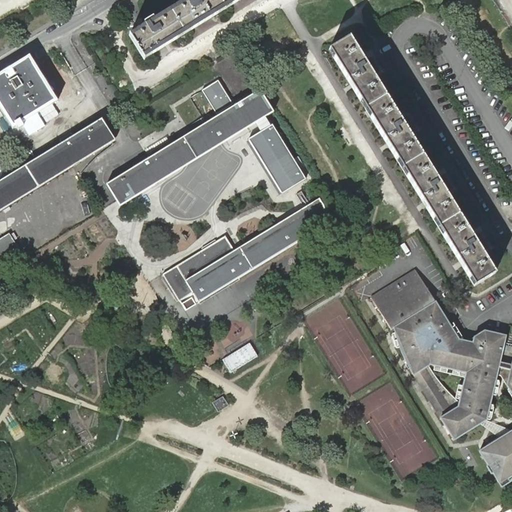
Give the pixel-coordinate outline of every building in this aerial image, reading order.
[(183,0),(126,35),(142,60),(239,0),(183,0)] [(365,110),(386,97),(374,78),(349,38),(329,50),(365,110)] [(12,69),(4,73),(0,76),(0,105),(13,126),(54,101),(49,92),(34,67),(29,59),(12,69)] [(261,93),(260,90),(153,156),(147,160),(135,167),(107,185),(120,206),(155,185),(153,183),(161,178),(162,180),(264,118),(263,116),(272,111),(261,93)] [(365,110),(401,168),(415,160),(422,156),(411,137),(386,97),(365,110)] [(73,136),(61,144),(0,181),(0,211),(72,167),(71,165),(80,160),(81,162),(115,141),(101,119),(73,136)] [(60,142),(61,144),(73,136),(71,133),(59,140),(60,142)] [(135,167),(147,160),(145,157),(144,156),(133,164),(133,165),(135,167)] [(401,168),(438,227),(458,215),(447,197),(422,156),(415,160),(401,168)] [(199,303),(239,278),(241,277),(327,224),(332,221),(328,214),(319,199),(309,205),(307,206),(234,251),(225,237),(216,242),(203,250),(163,275),(164,275),(179,301),(193,293),(199,303)] [(458,215),(438,227),(459,261),(474,287),(495,274),(458,215)] [(0,266),(20,258),(10,236),(0,240),(0,266)] [(203,250),(216,242),(215,240),(201,249),(203,250)] [(505,336),(484,331),(467,342),(464,341),(462,338),(458,340),(451,328),(415,270),(371,298),(391,329),(393,328),(398,343),(401,353),(405,360),(410,370),(414,376),(440,418),(454,440),(480,424),(486,420),(497,372),(511,395),(511,430),(499,439),(479,452),(487,466),(485,467),(491,474),(492,473),(501,487),(509,482),(508,479),(511,476),(511,352),(502,350),(505,336)] [(177,302),(179,301),(164,275),(161,277),(168,288),(177,302)] [(240,280),(239,278),(199,303),(200,304),(240,280)] [(458,340),(462,338),(454,326),(451,328),(458,340)] [(223,396),(212,403),(218,413),(229,406),(223,396)] [(511,430),(486,420),(480,424),(499,439),(511,430)]
